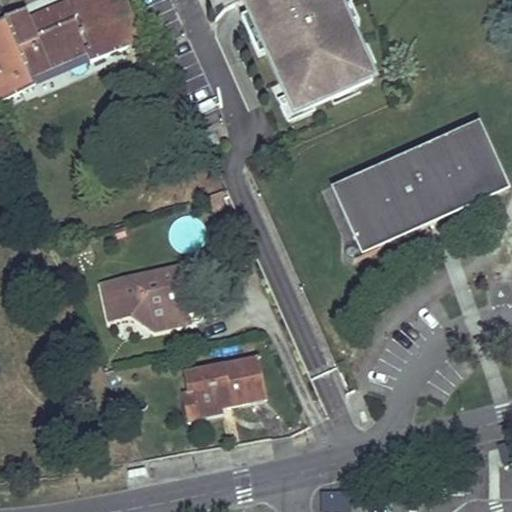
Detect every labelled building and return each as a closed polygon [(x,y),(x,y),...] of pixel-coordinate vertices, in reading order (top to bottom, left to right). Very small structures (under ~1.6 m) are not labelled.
[(24,15),(0,25),(0,106),(36,91),(31,79),(85,56),(90,68),(125,52),(102,0),(65,0),(69,9),(28,25),(24,15)] [(122,0),(102,0),(125,52),(142,45),(122,0)] [(221,0),(225,8),(242,0),(221,0)] [(335,0),(242,0),(250,16),(261,41),(267,55),(286,98),(294,116),(312,108),(372,81),(349,31),(335,0)] [(359,27),(346,0),(335,0),(349,31),(359,27)] [(261,41),(250,16),(240,21),(257,59),(267,55),(261,41)] [(294,116),(286,98),(277,103),(285,120),(287,126),(297,122),(315,114),(312,108),(294,116)] [(219,148),(211,130),(201,135),(209,152),(219,148)] [(396,173),(342,198),(368,257),(382,251),(384,250),(386,247),(388,245),(390,241),(391,239),(391,237),(422,223),(429,227),(435,224),(440,222),(443,220),(446,218),(448,215),(449,213),(450,211),(505,185),(497,166),(496,158),(491,153),(482,134),(426,160),(423,153),(406,157),(392,166),(396,173)] [(422,223),(391,237),(391,239),(390,241),(388,245),(386,247),(384,250),(509,193),(505,185),(450,211),(449,213),(448,215),(446,218),(443,220),(440,222),(435,224),(429,227),(422,223)] [(191,325),(200,323),(204,318),(197,290),(192,286),(182,289),(178,271),(104,287),(112,322),(134,317),(156,334),(191,327),(191,325)] [(259,362),(185,377),(188,395),(194,393),(200,421),(222,416),(221,408),(230,405),(231,410),(268,403),(259,362)] [(188,395),(182,396),(187,423),(200,421),(194,393),(188,395)]
